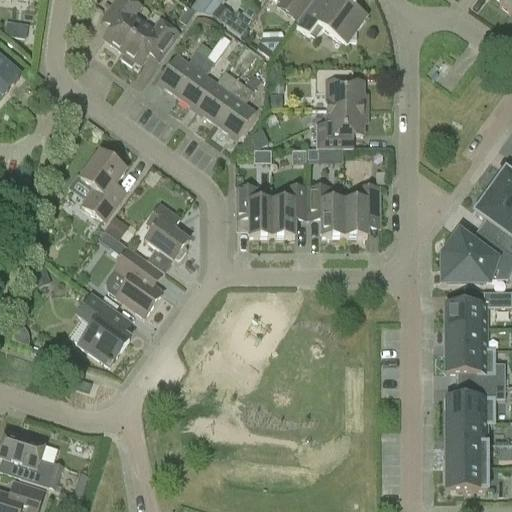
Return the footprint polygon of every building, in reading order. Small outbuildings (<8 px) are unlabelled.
[(143,28),(134,21),(141,11),(125,0),(116,0),(99,24),(110,33),(103,43),(122,57),(143,28)] [(240,39),(250,25),(215,0),(200,0),(195,7),(240,39)] [(269,0),(278,6),(275,10),(296,25),(313,1),(312,0),(269,0)] [(345,49),(348,45),(356,45),(355,35),(366,20),(353,11),(355,9),(351,6),(354,0),(335,0),(328,11),(315,2),(295,31),(314,44),(323,33),(345,49)] [(511,16),(511,0),(489,0),(488,2),(510,18),(511,16)] [(152,34),(143,28),(122,57),(124,58),(120,63),(131,71),(135,66),(140,70),(147,60),(159,68),(180,39),(159,24),(152,34)] [(176,59),(157,86),(177,101),(205,62),(211,53),(202,47),(196,56),(187,68),(176,59)] [(205,62),(177,101),(196,115),(215,88),(205,80),(213,68),(205,62)] [(0,101),(18,81),(0,66),(0,101)] [(242,74),(238,83),(256,92),(261,82),(242,74)] [(326,98),(326,114),(366,114),(366,100),(362,100),(362,88),(353,88),(353,74),(315,74),(315,98),(326,98)] [(215,88),(196,115),(216,129),(244,90),(235,84),(226,96),(215,88)] [(244,90),(216,129),(236,143),(255,116),(244,108),(253,96),(244,90)] [(353,153),(353,140),(362,139),(362,127),(366,127),(366,114),(326,114),(326,129),(315,130),(315,153),(353,153)] [(126,201),(113,191),(124,176),(99,157),(80,184),(92,193),(80,211),(105,229),(126,201)] [(492,193),(489,196),(511,212),(511,180),(504,175),(501,180),(496,181),(491,188),(492,193)] [(284,206),(271,206),(271,241),(294,241),(294,225),(307,225),(307,191),(284,191),(284,206)] [(343,205),(331,205),(331,191),(307,191),(307,225),(320,225),(320,241),(343,241),(343,205)] [(248,242),(271,241),(271,206),(271,192),(235,192),(234,225),(248,225),(248,242)] [(356,192),(356,205),(343,205),(343,241),(366,241),(366,235),(380,234),(379,192),(356,192)] [(478,212),(474,217),(495,233),(490,240),(488,243),(502,254),(511,261),(511,212),(489,196),(487,200),(482,200),(477,208),(478,212)] [(188,244),(173,233),(180,223),(159,208),(144,229),(152,234),(144,245),(172,265),(174,263),(177,265),(180,264),(186,255),(186,253),(183,251),(188,244)] [(106,233),(122,242),(130,228),(114,219),(106,233)] [(123,258),(129,249),(105,234),(99,243),(123,258)] [(444,262),(444,285),(492,285),(502,254),(488,243),(486,241),(485,242),(476,255),(467,248),(459,242),(444,262)] [(161,298),(154,292),(163,278),(128,253),(112,276),(127,287),(116,302),(144,322),(161,298)] [(445,310),(445,326),(486,326),(486,313),(510,313),(510,298),(482,298),(482,310),(445,310)] [(90,299),(74,320),(80,324),(91,332),(78,350),(108,371),(129,344),(123,340),(122,339),(130,328),(117,319),(90,299)] [(445,347),(445,354),(485,354),(486,326),(445,326),(445,347)] [(435,352),(444,352),(444,331),(435,331),(435,352)] [(445,354),(445,378),(456,378),(475,378),(475,391),(504,391),(504,369),(493,369),(493,355),(485,355),(485,354),(445,354)] [(445,428),(486,428),(486,427),(493,427),(493,404),(504,404),(504,391),(475,391),(475,404),(445,404),(445,428)] [(486,428),(445,428),(445,450),(486,450),(486,428)] [(0,452),(0,462),(24,470),(20,483),(54,494),(61,471),(39,463),(43,449),(5,437),(0,452)] [(486,450),(445,450),(445,472),(486,472),(486,450)] [(486,472),(445,472),(445,494),(486,494),(486,472)] [(87,482),(79,479),(72,501),(80,503),(87,482)] [(0,511),(37,511),(42,497),(14,488),(10,501),(0,497),(0,511)]
